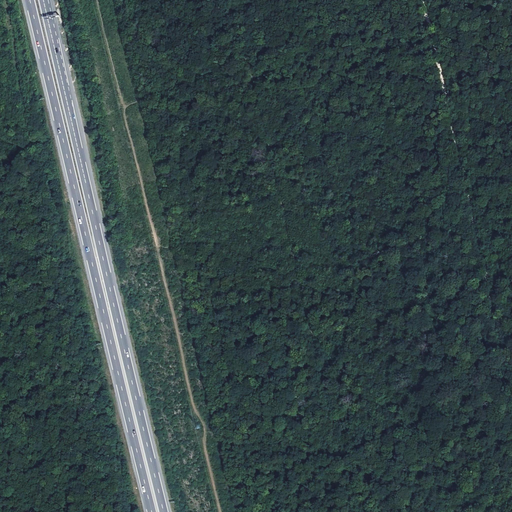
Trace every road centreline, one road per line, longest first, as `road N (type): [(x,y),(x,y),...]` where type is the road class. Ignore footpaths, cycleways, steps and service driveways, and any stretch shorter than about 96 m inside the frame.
road 1 (motorway): [(30,0),(151,511)]
road 2 (motorway): [(163,511),(43,0)]
